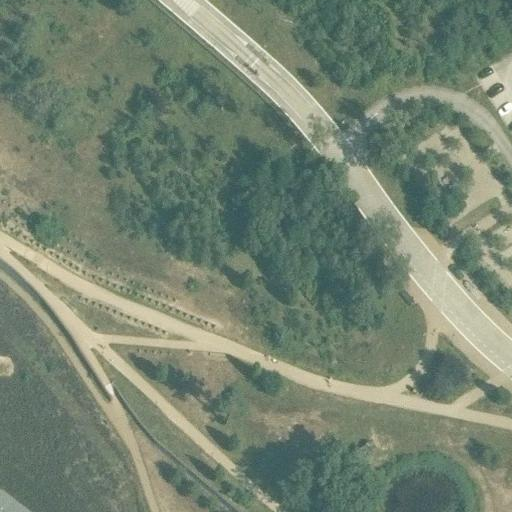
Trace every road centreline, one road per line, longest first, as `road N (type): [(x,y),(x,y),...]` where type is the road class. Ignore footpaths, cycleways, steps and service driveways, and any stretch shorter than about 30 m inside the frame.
road 1 (unclassified): [(341,158),(438,285),(511,359)]
road 2 (unclassified): [(341,158),(272,80),(178,0)]
